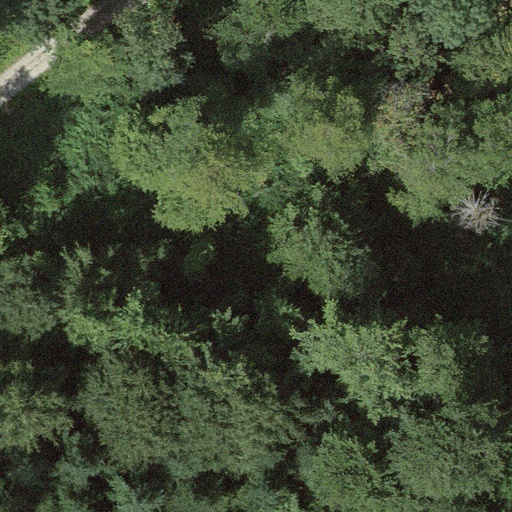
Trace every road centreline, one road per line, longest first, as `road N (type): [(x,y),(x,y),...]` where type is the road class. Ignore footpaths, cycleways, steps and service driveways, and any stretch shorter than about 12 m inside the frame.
road 1 (track): [(511,68),(318,0)]
road 2 (track): [(0,99),(130,0)]
